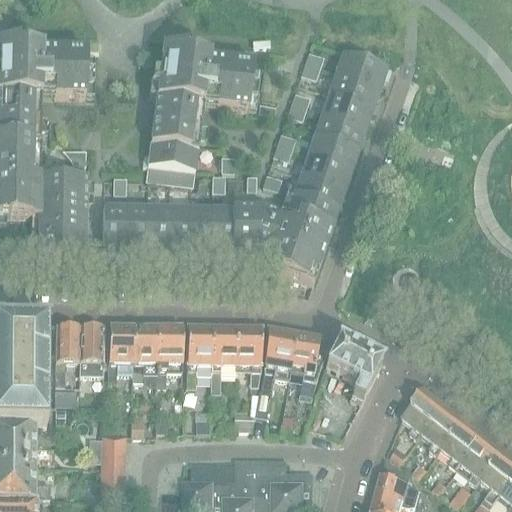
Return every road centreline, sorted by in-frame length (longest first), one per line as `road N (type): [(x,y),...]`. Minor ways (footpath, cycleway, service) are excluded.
road 1 (residential): [(325,322),(266,313),(0,308)]
road 2 (residential): [(144,511),(157,459),(178,453),(360,458)]
road 3 (residential): [(325,322),(403,79)]
road 4 (residential): [(511,443),(407,363)]
